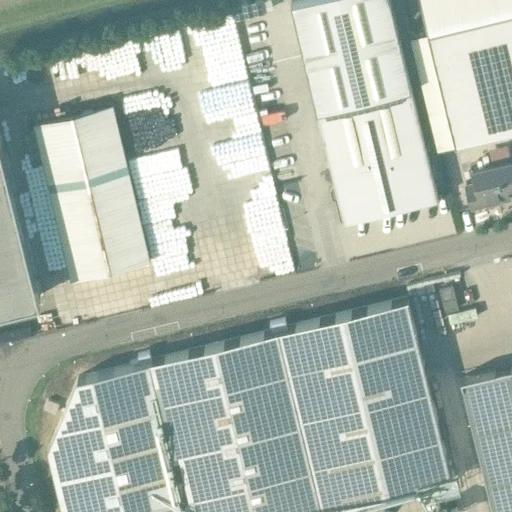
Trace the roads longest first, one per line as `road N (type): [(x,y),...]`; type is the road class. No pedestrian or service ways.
road 1 (unclassified): [(13,398),(36,362),(67,345),(511,236)]
road 2 (unknown): [(330,280),(274,21)]
